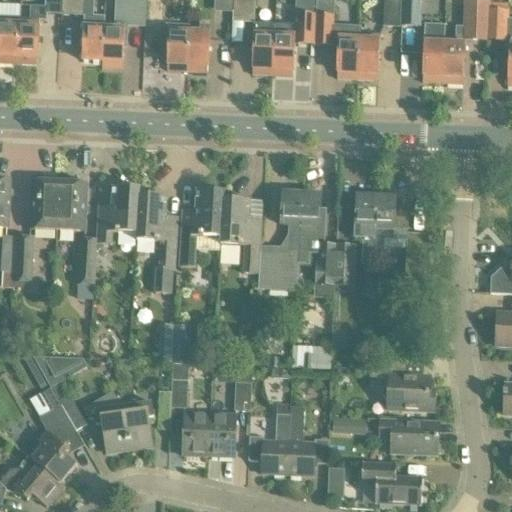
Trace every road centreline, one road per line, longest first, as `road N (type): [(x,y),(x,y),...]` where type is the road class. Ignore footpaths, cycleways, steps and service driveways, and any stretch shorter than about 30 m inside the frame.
road 1 (tertiary): [(464,138),(0,118)]
road 2 (residential): [(464,511),(475,474),(458,306),(464,138)]
road 3 (residential): [(88,511),(124,488),(159,485),(275,511)]
